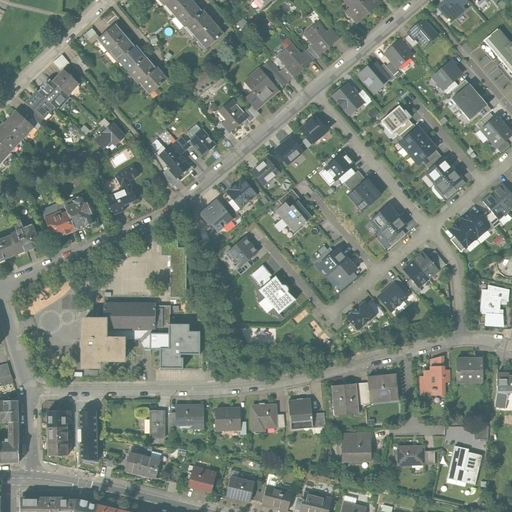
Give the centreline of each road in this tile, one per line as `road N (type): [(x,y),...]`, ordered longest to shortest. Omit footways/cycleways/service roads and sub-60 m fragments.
road 1 (residential): [(28,390),(231,388),(461,339)]
road 2 (residential): [(0,287),(161,219),(311,94)]
road 3 (residential): [(311,94),(429,229)]
road 4 (secondary): [(32,478),(193,511)]
road 5 (residential): [(263,243),(327,315),(376,273)]
road 6 (residential): [(0,101),(107,0)]
